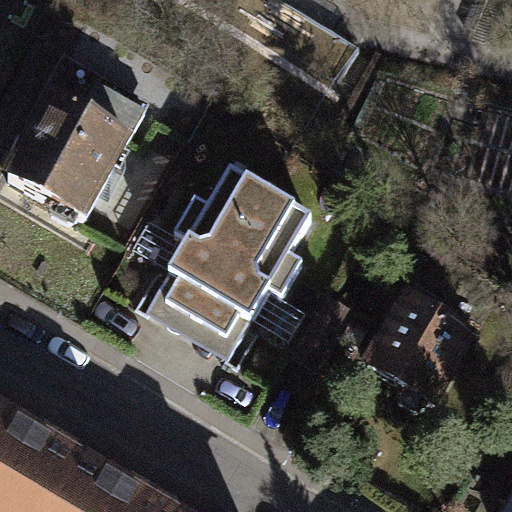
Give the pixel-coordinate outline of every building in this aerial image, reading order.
[(86,227),(146,118),(69,76),(54,103),(44,98),(27,129),(36,133),(8,184),(51,209),(52,220),(70,229),(83,225),(86,227)] [(193,248),(151,318),(229,364),(271,292),(284,300),(301,271),(288,263),(311,224),(233,179),(210,218),(197,210),(179,240),(193,248)] [(418,291),(367,371),(400,389),(398,402),(405,414),(419,417),(437,408),(475,343),(435,319),(443,308),(418,291)] [(351,318),(324,302),(292,357),(319,373),(351,318)] [(54,511),(77,473),(0,426),(0,511),(54,511)] [(143,511),(77,473),(54,511),(143,511)]
